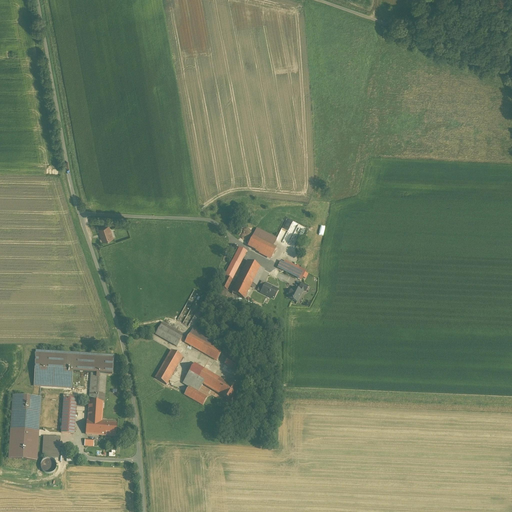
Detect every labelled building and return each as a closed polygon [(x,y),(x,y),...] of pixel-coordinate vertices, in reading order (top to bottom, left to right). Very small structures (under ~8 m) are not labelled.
[(325,226),(328,212),(323,210),(320,224),(325,226)] [(295,249),(305,228),(286,219),(278,235),(279,236),(278,238),(282,240),(288,227),(294,230),(293,231),(295,232),(288,245),(295,249)] [(108,225),(98,229),(103,241),(112,237),(108,225)] [(252,236),(248,245),(271,257),(276,248),(261,241),(263,237),(257,235),(256,238),(252,236)] [(226,273),(234,276),(246,251),(239,248),(226,273)] [(264,270),(247,261),(231,293),(244,299),(252,284),(256,286),(264,270)] [(283,264),(280,263),(277,268),(301,281),(306,272),(284,261),(283,264)] [(227,278),(222,288),(226,290),(231,281),(227,278)] [(260,285),(257,291),(261,292),(260,293),(274,300),(278,291),(265,284),(264,286),(260,285)] [(300,289),(299,292),(301,293),(302,294),(303,291),(305,292),(308,287),(301,284),(299,289),(300,289)] [(290,295),(288,298),(297,302),(301,293),(299,292),(293,289),(291,292),(290,291),(289,295),(290,295)] [(162,323),(155,335),(176,347),(183,335),(162,323)] [(192,329),(185,343),(217,361),(225,347),(192,329)] [(182,358),(171,351),(155,379),(166,385),(182,358)] [(106,375),(112,376),(113,356),(36,352),(34,388),(71,390),(72,373),(91,374),(106,375)] [(230,356),(225,365),(233,370),(239,361),(230,356)] [(203,384),(212,390),(218,379),(194,365),(183,384),(188,388),(184,395),(202,406),(207,398),(198,393),(203,384)] [(106,375),(91,374),(89,402),(103,403),(104,403),(106,375)] [(212,390),(222,396),(221,397),(230,402),(237,390),(218,379),(212,390)] [(41,399),(13,397),(8,460),(36,461),(41,399)] [(76,401),(63,400),(61,433),(74,434),(76,401)] [(103,403),(89,402),(87,422),(86,435),(101,436),(102,423),(103,403)] [(116,424),(102,423),(101,436),(115,437),(116,424)] [(60,439),(43,437),(42,458),(58,459),(60,439)] [(44,460),(43,461),(42,462),(42,463),(41,464),(41,465),(40,466),(40,467),(40,468),(41,469),(41,471),(42,472),(43,473),(45,474),(46,474),(47,475),(48,475),(49,475),(50,475),(52,474),(53,474),(54,473),(54,472),(55,471),(56,470),(56,469),(56,468),(56,466),(56,465),(56,464),(55,463),(54,462),(53,461),(52,460),(51,460),(50,459),(49,459),(48,459),(47,459),(45,460),(44,460)]
